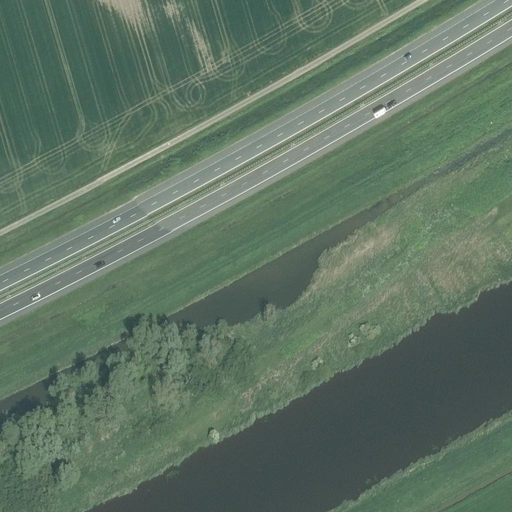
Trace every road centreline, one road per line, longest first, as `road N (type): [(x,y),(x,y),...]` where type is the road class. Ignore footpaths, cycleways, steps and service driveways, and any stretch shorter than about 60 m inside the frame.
road 1 (motorway): [(0,309),(200,208),(511,25)]
road 2 (motorway): [(508,0),(0,283)]
road 3 (unclassified): [(0,232),(425,0)]
